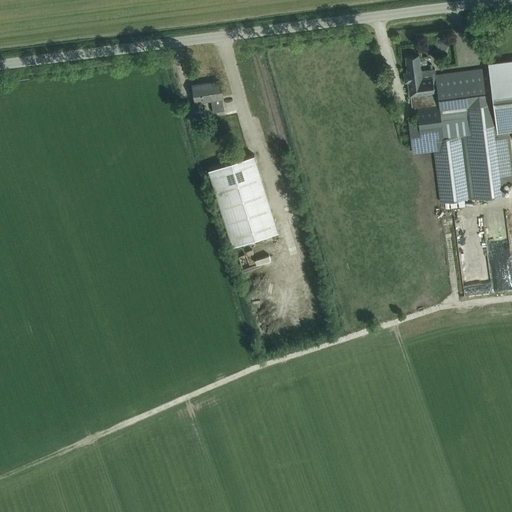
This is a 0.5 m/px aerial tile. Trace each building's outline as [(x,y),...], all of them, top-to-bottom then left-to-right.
[(408,72),(403,72),(405,81),(408,81),(412,109),(416,108),(419,126),(409,128),(412,150),(433,148),(440,202),(444,201),(445,208),(465,205),(464,199),(504,193),(496,130),(511,127),(511,61),(488,64),(489,68),(435,75),(435,68),(419,70),(417,54),(406,56),(408,72)] [(224,109),(221,92),(220,82),(206,84),(205,83),(192,85),(195,102),(210,99),(212,111),(224,109)] [(191,122),(200,119),(196,104),(186,106),(191,122)] [(278,230),(255,153),(208,167),(232,244),(278,230)] [(491,213),(495,241),(506,240),(505,229),(511,228),(511,226),(510,212),(500,214),(500,211),(491,213)] [(475,275),(475,286),(483,286),(483,275),(475,275)]
